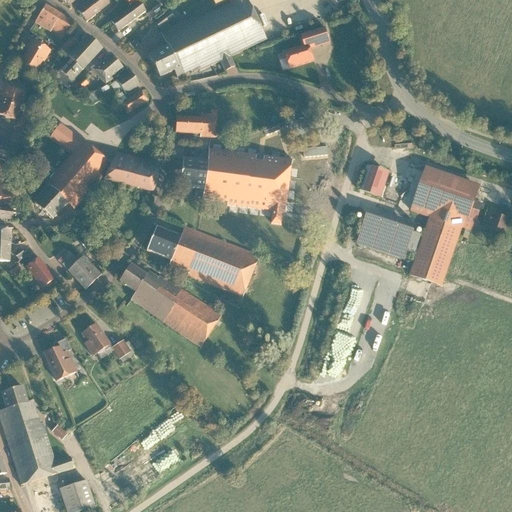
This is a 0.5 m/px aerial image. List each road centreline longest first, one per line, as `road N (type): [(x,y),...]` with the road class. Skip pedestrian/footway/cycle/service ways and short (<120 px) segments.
road 1 (residential): [(136,511),(252,430),(284,389),(374,113)]
road 2 (residential): [(160,97),(169,150),(153,217),(81,303)]
road 3 (residential): [(160,97),(260,78),(374,113)]
road 4 (residential): [(43,0),(107,42),(160,97)]
road 5 (track): [(408,287),(449,302),(454,281),(511,302)]
road 6 (secondary): [(402,99),(466,141),(511,157)]
